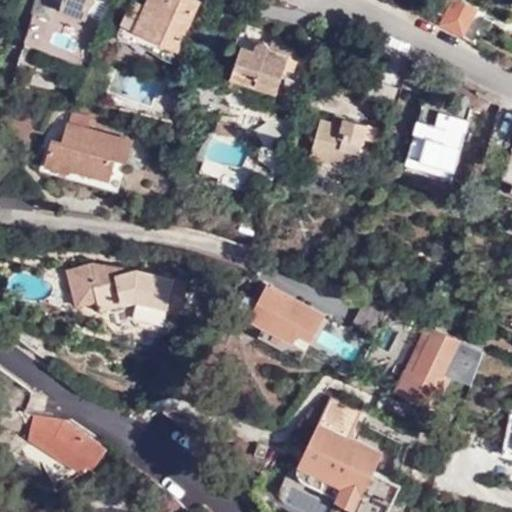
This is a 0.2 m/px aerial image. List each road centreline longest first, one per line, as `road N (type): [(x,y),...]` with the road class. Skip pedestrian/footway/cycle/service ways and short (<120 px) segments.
road 1 (residential): [(228,511),(200,482),(0,331)]
road 2 (residential): [(0,226),(246,263)]
road 3 (residential): [(334,0),(511,73)]
